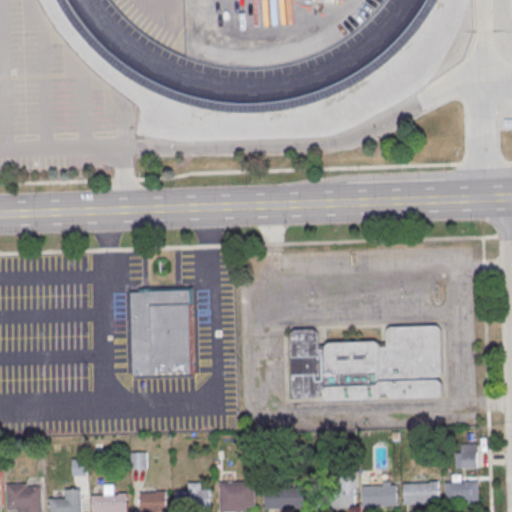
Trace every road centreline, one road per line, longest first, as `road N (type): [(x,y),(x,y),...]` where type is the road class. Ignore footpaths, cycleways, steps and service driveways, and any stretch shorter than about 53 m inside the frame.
road 1 (secondary): [(211,207),(0,213)]
road 2 (secondary): [(352,202),(211,207)]
road 3 (secondary): [(486,198),(352,202)]
